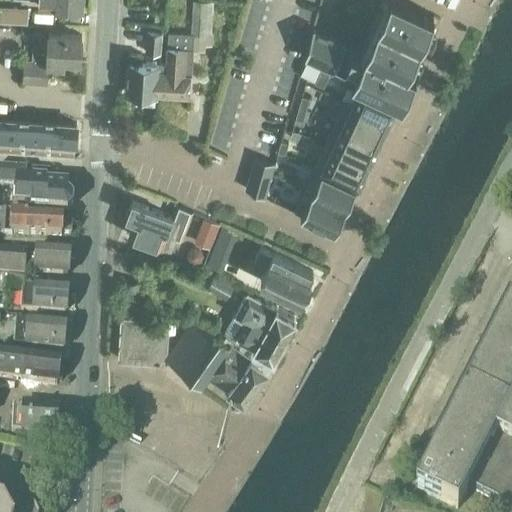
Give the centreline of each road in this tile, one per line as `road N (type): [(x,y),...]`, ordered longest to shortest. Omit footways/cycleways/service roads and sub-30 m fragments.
road 1 (unclassified): [(338,511),(511,167)]
road 2 (unclassified): [(78,511),(100,147)]
road 3 (residential): [(205,511),(318,325),(350,255)]
road 4 (residential): [(350,255),(469,0)]
road 5 (residential): [(350,255),(242,207),(229,185),(138,148),(100,147)]
road 6 (unclassified): [(100,147),(108,0)]
